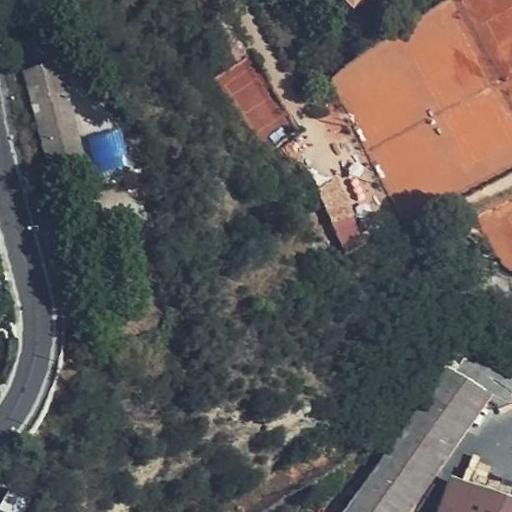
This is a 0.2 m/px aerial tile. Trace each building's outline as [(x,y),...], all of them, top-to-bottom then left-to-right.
[(342,0),(353,10),(364,0),(342,0)] [(210,18),(191,29),(194,37),(214,74),(233,62),(231,56),(210,18)] [(46,154),(50,169),(82,161),(75,134),(63,87),(57,64),(26,72),(37,117),(46,154)] [(98,188),(139,179),(127,132),(116,134),(88,142),(98,188)] [(337,189),(317,199),(321,210),(330,228),(348,220),(351,219),(337,189)] [(344,257),(350,255),(362,249),(348,220),(330,228),(344,257)] [(399,511),(486,396),(452,370),(346,511),(399,511)] [(511,511),(511,506),(446,480),(433,511),(511,511)]
